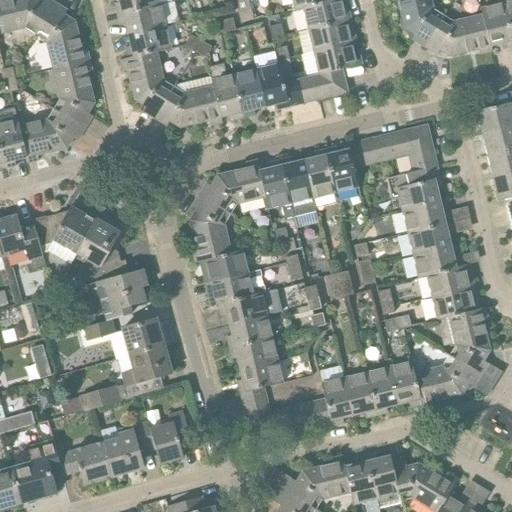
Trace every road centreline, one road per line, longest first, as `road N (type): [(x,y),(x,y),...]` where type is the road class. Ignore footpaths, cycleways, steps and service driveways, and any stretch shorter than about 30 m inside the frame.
road 1 (residential): [(234,465),(154,216)]
road 2 (residential): [(503,311),(449,98)]
road 3 (residential): [(183,164),(387,112)]
road 4 (residential): [(234,465),(405,426)]
road 5 (residential): [(69,511),(234,465)]
road 6 (residential): [(115,127),(86,9),(75,0)]
road 7 (residential): [(511,494),(405,426)]
